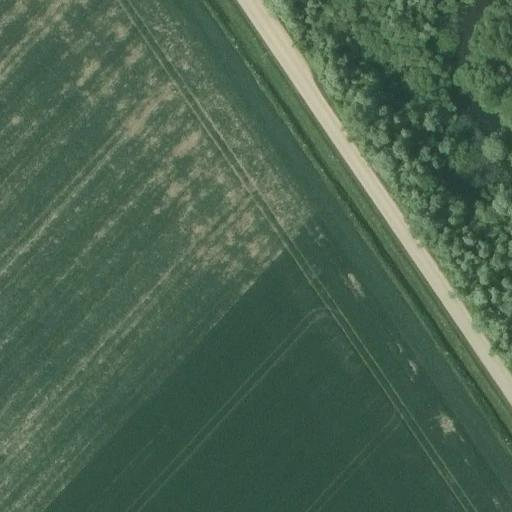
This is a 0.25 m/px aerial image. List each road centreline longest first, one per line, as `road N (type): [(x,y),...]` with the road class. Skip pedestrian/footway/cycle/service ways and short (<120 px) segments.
road 1 (unclassified): [(511,437),(220,0)]
road 2 (track): [(511,354),(266,0)]
